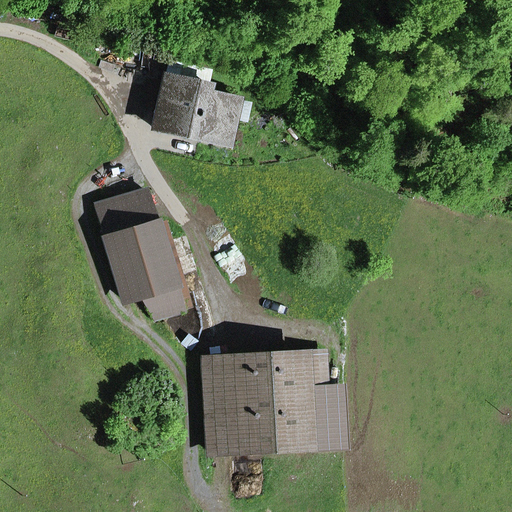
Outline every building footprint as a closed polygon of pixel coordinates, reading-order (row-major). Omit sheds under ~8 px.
[(226,144),(236,100),(206,93),(207,85),(164,76),(153,128),(175,133),(176,126),(195,130),(194,137),(226,144)] [(194,137),(195,130),(176,126),(175,133),(174,136),(193,140),(194,137)] [(138,296),(173,285),(145,189),(94,204),(123,300),(138,296)] [(173,285),(138,296),(152,319),(181,310),(173,285)] [(174,333),(182,334),(186,328),(183,321),(175,320),(171,326),(174,333)] [(185,340),(186,346),(191,350),(197,347),(199,341),(196,336),(189,335),(185,340)] [(209,453),(305,447),(301,385),(324,384),(322,353),(204,360),(209,453)]
